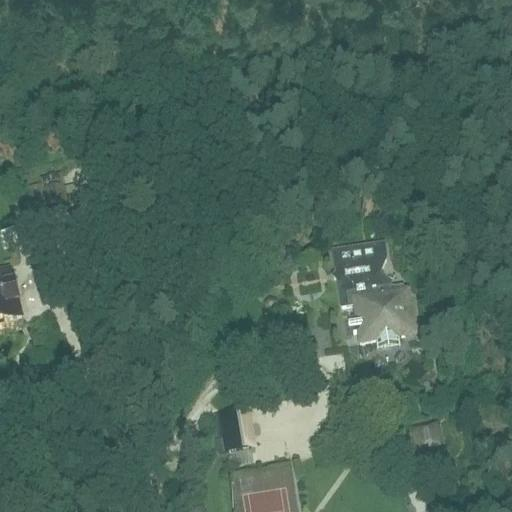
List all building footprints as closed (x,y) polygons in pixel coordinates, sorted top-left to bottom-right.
[(69,212),(61,174),(39,179),(40,182),(22,186),(24,195),(23,195),(26,212),(46,207),(48,216),(69,212)] [(330,279),(337,282),(341,309),(357,306),(362,340),(410,332),(404,296),(398,297),(396,290),(392,291),(379,275),(387,260),(385,243),(331,251),(334,274),(330,279)] [(114,261),(116,288),(148,287),(147,276),(157,276),(156,259),(114,261)] [(0,323),(20,319),(16,305),(18,304),(14,285),(13,285),(9,269),(0,270),(0,323)] [(254,450),(248,410),(219,416),(225,455),(254,450)] [(437,423),(410,429),(415,454),(417,454),(440,449),(442,449),(437,423)]
